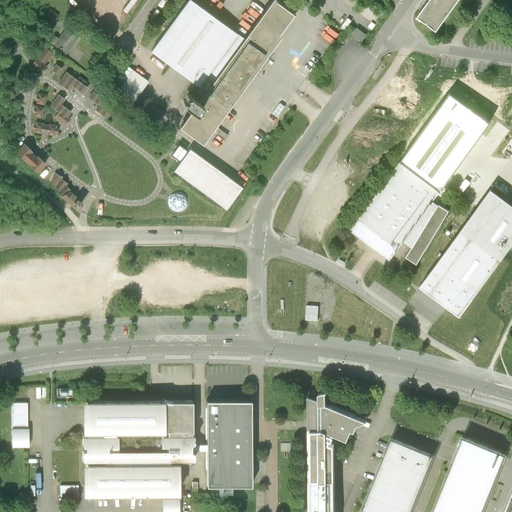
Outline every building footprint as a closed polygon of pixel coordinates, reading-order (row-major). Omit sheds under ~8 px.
[(276,0),(272,0),(244,39),(220,22),(190,0),(188,0),(151,51),(175,69),(199,86),(191,97),(188,95),(183,103),(192,110),(180,127),(202,143),(256,69),(260,72),(264,67),(270,59),(265,56),(296,14),(276,0)] [(429,0),(419,15),(437,28),(457,0),(429,0)] [(57,15),(49,9),(42,18),(51,24),(57,15)] [(66,30),(59,40),(55,45),(65,52),(76,37),(66,30)] [(59,40),(53,36),(50,41),(55,45),(59,40)] [(51,53),(44,48),(37,57),(44,62),(51,53)] [(46,67),(36,59),(32,64),(42,72),(46,67)] [(56,65),(52,70),(57,73),(61,68),(56,65)] [(122,77),(126,80),(117,93),(131,104),(148,81),(129,67),(122,77)] [(82,92),(86,87),(84,86),(76,80),(66,72),(58,82),(68,90),(72,85),(82,92)] [(79,76),(76,80),(84,86),(87,82),(79,76)] [(438,203),(433,199),(440,190),(440,189),(441,188),(491,120),(451,91),(401,159),(401,160),(400,161),(350,230),(390,259),(404,239),(412,245),(406,256),(417,262),(449,209),(438,203)] [(113,107),(93,92),(89,97),(99,104),(95,110),(106,117),(113,107)] [(35,99),(37,100),(37,102),(43,104),(45,95),(39,94),(38,96),(36,95),(35,99)] [(63,99),(58,95),(51,105),(59,111),(55,116),(65,124),(69,119),(66,116),(70,111),(60,104),(63,99)] [(33,112),(35,112),(34,115),(41,116),(43,108),(36,106),(36,108),(33,108),(33,112)] [(35,125),(33,125),(32,129),(35,129),(34,131),(41,132),(41,131),(48,132),(47,133),(54,134),(55,132),(57,132),(58,128),(55,128),(56,126),(49,125),(49,126),(42,125),(42,124),(36,122),(35,125)] [(493,138),(492,153),(508,154),(508,138),(493,138)] [(45,163),(24,144),(16,152),(37,172),(45,163)] [(197,154),(189,149),(173,171),(226,209),(242,187),(197,154)] [(62,175),(55,172),(51,182),(56,186),(55,188),(59,191),(57,193),(77,210),(82,203),(78,200),(79,199),(69,191),(71,189),(65,185),(67,183),(61,178),(62,175)] [(511,202),(491,187),(420,285),(460,314),(511,242),(511,202)] [(171,209),(175,211),(180,211),(184,209),(186,205),(187,201),(186,197),(183,193),(179,191),(174,192),(170,194),(168,197),(167,202),(168,206),(171,209)] [(308,426),(308,430),(308,511),(480,511),(504,453),(483,444),(463,437),(433,511),(409,511),(432,455),(392,438),(362,511),(334,511),(333,455),(333,446),(328,444),(330,441),(331,441),(333,437),(331,436),(332,434),(347,440),(351,430),(354,431),(357,425),(367,421),(362,418),(329,405),(326,404),(326,392),(327,392),(327,391),(322,392),(318,393),(318,401),(307,397),(308,422),(308,426)] [(158,495),(162,495),(162,498),(161,511),(178,511),(179,498),(174,498),(174,495),(179,495),(179,463),(179,461),(195,460),(195,453),(192,451),(192,445),(194,442),(194,435),(191,435),(191,432),(193,432),(192,401),(172,402),(164,400),(156,400),(150,400),(82,402),(83,433),(88,433),(88,436),(82,436),(82,447),(85,447),(86,449),(86,451),(82,451),(82,462),(85,462),(85,464),(83,464),(83,496),(154,495),(158,495)] [(251,400),(206,401),(206,445),(206,451),(206,487),(207,487),(251,487),(251,485),(251,400)] [(28,401),(12,401),(12,426),(28,426),(28,401)] [(12,426),(12,445),(29,445),(29,426),(28,426),(12,426)] [(511,511),(511,491),(503,511),(511,511)]
